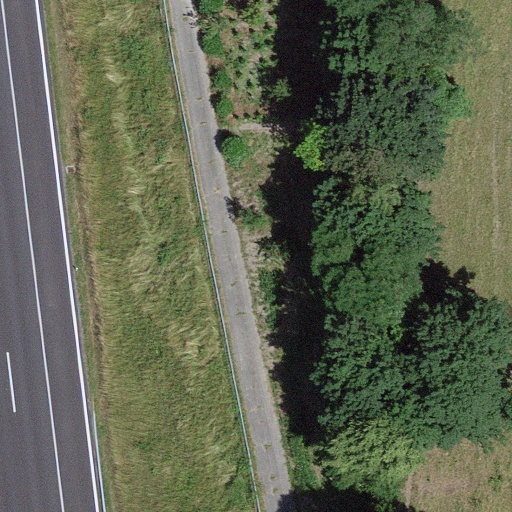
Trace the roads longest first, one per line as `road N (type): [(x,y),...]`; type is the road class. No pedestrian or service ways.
road 1 (track): [(185,0),(279,511)]
road 2 (motorway): [(27,511),(0,283)]
